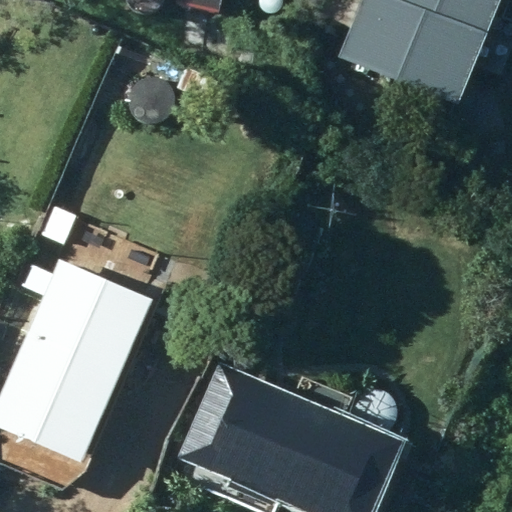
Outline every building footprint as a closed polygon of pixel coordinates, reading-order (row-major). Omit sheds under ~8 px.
[(178,0),(177,4),(219,13),(221,0),(178,0)] [(367,0),(337,71),(454,121),(506,0),(391,0),(388,8),(369,0),(367,0)] [(60,250),(84,260),(98,226),(74,216),(60,250)] [(121,254),(128,271),(145,272),(155,258),(148,241),(131,240),(121,254)] [(78,478),(154,302),(59,262),(31,326),(15,320),(0,354),(0,358),(10,363),(0,386),(0,466),(63,493),(78,478)] [(0,305),(0,311),(15,317),(26,286),(10,280),(0,305)] [(372,511),(403,442),(218,362),(176,458),(232,482),(229,489),(273,509),(277,500),(303,511),(372,511)]
